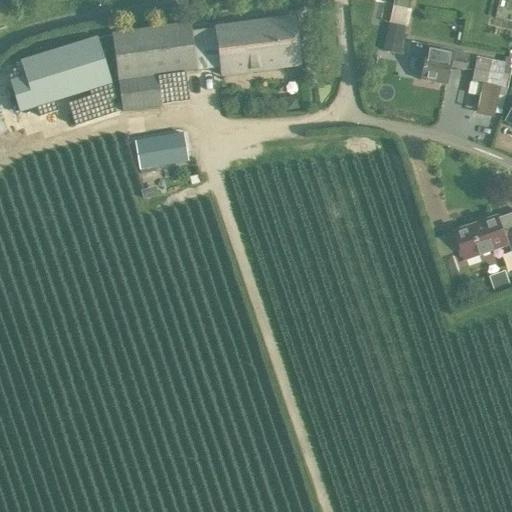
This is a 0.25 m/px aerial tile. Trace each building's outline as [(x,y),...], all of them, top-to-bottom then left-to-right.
[(400,0),(392,40),(418,45),(410,79),(463,91),(465,82),(497,88),(506,45),(417,25),(421,0),(400,0)] [(221,77),(299,67),(293,19),(214,29),(215,31),(191,34),(190,25),(112,36),(118,83),(220,69),(221,77)] [(24,77),(9,82),(19,113),(111,84),(97,38),(20,62),(24,77)] [(297,97),(285,99),(287,111),(299,109),(297,97)] [(183,136),(136,144),(140,174),(157,172),(156,169),(188,163),(183,136)] [(196,175),(189,177),(191,185),(198,183),(196,175)] [(511,233),(511,213),(495,220),(495,218),(466,228),(464,227),(457,229),(456,231),(453,233),(463,261),(505,246),(508,245),(505,236),(511,233)] [(450,255),(439,259),(443,272),(455,268),(450,255)]
